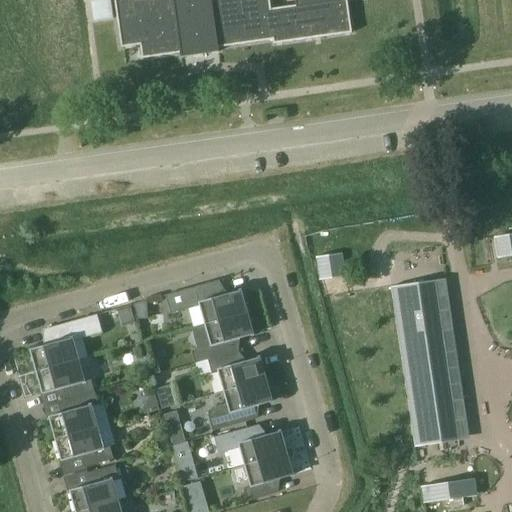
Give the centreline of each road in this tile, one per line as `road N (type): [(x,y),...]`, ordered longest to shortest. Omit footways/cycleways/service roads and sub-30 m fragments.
road 1 (residential): [(319,511),(332,467),(276,274),(263,257),(242,254),(0,327)]
road 2 (residential): [(0,180),(511,105)]
road 3 (residential): [(38,511),(0,371)]
